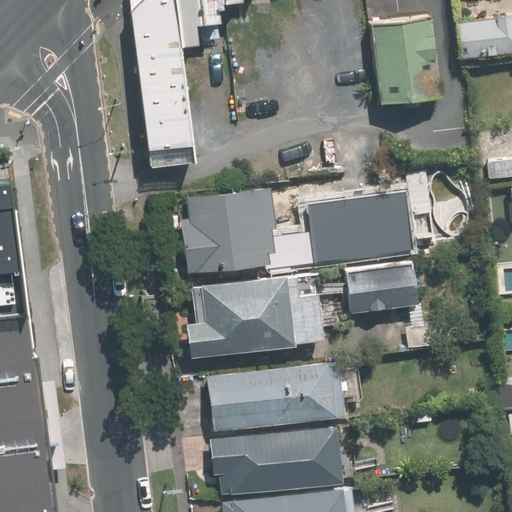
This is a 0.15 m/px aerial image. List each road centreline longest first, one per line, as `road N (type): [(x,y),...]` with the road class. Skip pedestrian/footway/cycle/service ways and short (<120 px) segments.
road 1 (tertiary): [(79,166),(122,511)]
road 2 (tertiary): [(14,1),(73,72),(79,166)]
road 3 (tertiary): [(79,166),(55,120),(0,62)]
